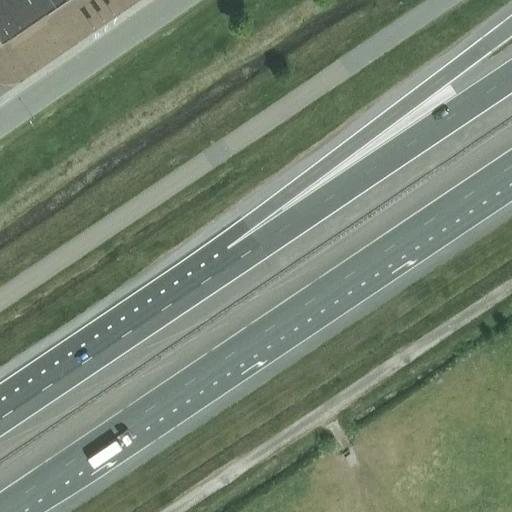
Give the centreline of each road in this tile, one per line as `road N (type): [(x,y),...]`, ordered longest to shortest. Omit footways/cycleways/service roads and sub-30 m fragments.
road 1 (motorway): [(0,510),(511,167)]
road 2 (unclassified): [(0,298),(445,0)]
road 3 (unclassified): [(166,511),(511,283)]
road 4 (motorway): [(511,24),(352,144),(235,260)]
road 5 (motorway): [(511,76),(235,260)]
road 6 (motorway): [(235,260),(0,418)]
road 7 (unclassified): [(0,124),(180,0)]
